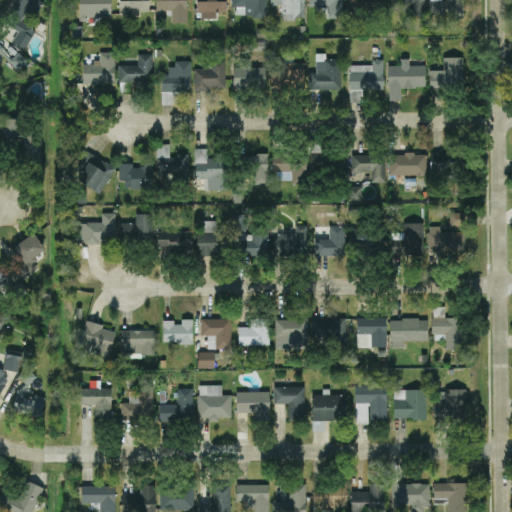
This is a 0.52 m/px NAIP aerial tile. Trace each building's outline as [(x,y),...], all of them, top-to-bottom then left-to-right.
[(44,3),(37,0),(8,0),(1,13),(13,20),(9,27),(18,32),(12,43),(25,50),(36,31),(21,22),(27,12),(36,17),(44,3)] [(112,18),(111,0),(79,0),(80,19),(112,18)] [(150,12),(149,0),(119,0),(120,14),(150,12)] [(156,0),(157,12),(171,12),(172,23),(187,23),(186,0),(156,0)] [(226,13),(226,0),(197,0),(197,19),(217,20),(217,13),(226,13)] [(266,0),(233,0),(233,17),(266,18),(266,0)] [(306,19),(304,0),(270,0),(271,6),(282,6),(282,20),(306,19)] [(310,0),(310,7),(328,7),(328,19),(343,19),(342,0),(310,0)] [(346,0),(347,9),(381,10),(380,0),(346,0)] [(424,0),(392,0),(393,13),(425,12),(424,0)] [(464,20),(463,0),(430,0),(431,20),(464,20)] [(27,58),(17,52),(10,64),(20,70),(27,58)] [(114,53),(100,53),(100,64),(82,64),(83,85),(115,84),(114,53)] [(119,66),(119,84),(153,83),(153,55),(138,55),(138,66),(119,66)] [(316,74),(310,73),(310,90),(341,90),(341,59),(326,59),(326,55),(316,55),(316,74)] [(463,58),(445,58),(445,70),(430,70),(430,89),(463,89),(463,58)] [(252,59),(239,59),(239,68),(233,68),(234,89),(266,88),(265,68),(252,68),(252,59)] [(426,89),(425,67),(410,67),(409,60),(400,60),(400,67),(390,67),(390,90),(426,89)] [(225,90),(225,61),(211,61),(211,69),(194,70),(195,90),(225,90)] [(348,66),(349,91),(372,90),(371,81),(384,80),(383,61),(374,61),(374,65),(348,66)] [(162,106),(175,105),(174,93),(191,92),(191,63),(168,64),(168,76),(161,77),(162,106)] [(271,72),(272,90),(304,90),(304,64),(283,64),(283,71),(271,72)] [(41,132),(20,132),(20,119),(5,119),(6,139),(24,139),(24,162),(42,162),(41,132)] [(188,156),(170,156),(169,145),(156,145),(157,177),(188,176),(188,156)] [(312,172),(326,169),(321,145),(308,148),(312,172)] [(196,180),(208,180),(209,191),(225,191),(225,159),(208,159),(208,150),(195,150),(196,180)] [(116,169),(90,153),(74,179),(100,194),(116,169)] [(450,153),(430,153),(431,174),(450,173),(450,153)] [(351,155),(352,173),(371,172),(371,184),(386,183),(385,154),(351,155)] [(426,154),(388,154),(389,176),(427,175),(426,154)] [(242,155),(241,172),(254,172),(253,183),(267,184),(268,156),(242,155)] [(274,182),(306,183),(306,156),(275,155),(274,182)] [(121,189),(153,190),(153,166),(122,165),(121,189)] [(362,187),(349,187),(348,201),(361,202),(362,187)] [(102,223),(76,224),(77,244),(116,243),(115,214),(102,214),(102,223)] [(461,214),(450,214),(451,227),(462,226),(461,214)] [(121,224),(121,239),(154,239),(153,215),(136,215),(136,223),(121,224)] [(269,256),(269,231),(246,231),(246,215),(233,215),(234,242),(240,242),(240,257),(269,256)] [(223,257),(223,245),(229,245),(229,234),(216,234),(216,222),(204,222),(203,233),(198,233),(197,256),(223,257)] [(404,224),(404,234),(390,234),(390,255),(423,255),(424,224),(404,224)] [(296,234),(275,234),(274,256),(307,257),(307,226),(296,226),(296,234)] [(316,256),(345,257),(345,227),(329,227),(329,240),(316,240),(316,256)] [(441,232),(441,227),(428,227),(428,254),(465,255),(466,233),(441,232)] [(192,233),(158,232),(157,247),(169,248),(169,252),(192,252),(192,233)] [(351,251),(381,250),(381,232),(351,232),(351,251)] [(40,270),(33,258),(45,251),(35,235),(6,252),(22,280),(40,270)] [(0,304),(4,299),(0,295),(0,292),(11,281),(0,271),(0,304)] [(446,351),(464,351),(463,319),(446,319),(445,308),(433,308),(433,334),(446,334),(446,351)] [(387,319),(357,318),(357,335),(371,336),(371,348),(386,348),(387,319)] [(231,319),(201,320),(201,337),(207,337),(208,350),(232,349),(231,319)] [(270,346),(269,319),(251,319),(251,328),(238,328),(239,346),(270,346)] [(428,341),(428,319),(390,320),(391,349),(403,349),(403,342),(428,341)] [(163,323),(163,344),(193,344),(193,320),(182,320),(182,323),(163,323)] [(276,320),(275,350),(308,350),(308,320),(276,320)] [(313,339),(333,340),(333,348),(346,348),(347,321),(313,320),(313,339)] [(116,331),(87,323),(80,349),(90,352),(91,347),(99,349),(97,356),(109,359),(116,331)] [(155,331),(121,331),(121,357),(155,357),(155,331)] [(4,371),(19,373),(21,353),(6,351),(4,371)] [(214,353),(199,353),(199,369),(215,368),(214,353)] [(0,393),(12,380),(0,368),(0,393)] [(370,425),(370,421),(387,421),(386,385),(355,386),(356,425),(370,425)] [(198,418),(208,418),(208,422),(219,422),(219,418),(231,418),(232,396),(222,396),(222,386),(199,386),(198,418)] [(305,387),(274,388),(274,404),(288,404),(288,421),(305,421),(305,387)] [(112,389),(80,389),(79,406),(95,406),(94,418),(111,418),(112,389)] [(154,390),(130,389),(129,403),(121,403),(121,419),(153,419),(154,390)] [(159,405),(159,421),(193,421),(193,389),(178,389),(178,405),(159,405)] [(427,391),(394,390),(393,419),(426,420),(427,391)] [(466,391),(445,390),(444,402),(434,402),(433,420),(465,421),(466,391)] [(237,414),(254,413),(254,422),(270,422),(269,392),(236,393),(237,414)] [(312,396),(312,432),(325,432),(325,421),(346,421),(346,396),(312,396)] [(0,510),(4,511),(33,511),(43,488),(27,481),(21,496),(3,489),(0,497),(0,510)] [(467,511),(467,483),(434,484),(434,505),(448,504),(447,511),(467,511)] [(306,511),(306,484),(289,485),(290,502),(275,502),(275,511),(281,511),(280,511),(306,511)] [(385,511),(384,484),(369,485),(369,492),(350,493),(350,511),(364,511),(365,511),(385,511)] [(412,511),(428,511),(429,485),(392,484),(391,506),(412,507),(412,511)] [(230,511),(230,485),(213,486),(214,503),(200,503),(200,511),(205,511),(230,511)] [(236,486),(237,502),(246,502),(246,511),(269,511),(269,485),(236,486)] [(313,486),(314,509),(347,507),(347,485),(313,486)] [(115,511),(115,486),(81,487),(81,504),(100,504),(99,511),(115,511)] [(122,495),(122,511),(129,511),(155,511),(155,486),(141,486),(141,495),(122,495)] [(194,510),(194,488),(160,489),(161,511),(194,510)]
